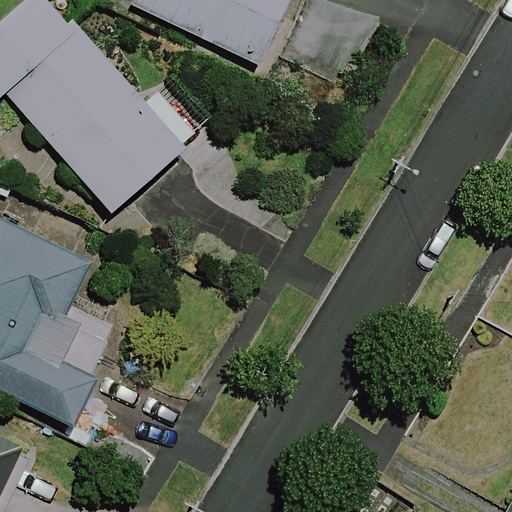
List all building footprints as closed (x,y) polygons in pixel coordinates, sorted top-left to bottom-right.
[(138,103),(43,0),(24,0),(0,22),(0,97),(109,216),(194,138),(152,91),(138,103)] [(287,0),(134,0),(130,8),(256,67),(287,0)] [(374,25),(314,0),(286,67),(346,92),(374,25)] [(90,268),(0,224),(0,394),(71,429),(92,384),(55,366),(74,325),(65,320),(90,268)] [(0,511),(0,489),(19,451),(0,441),(0,511)] [(511,511),(511,494),(502,511),(511,511)]
